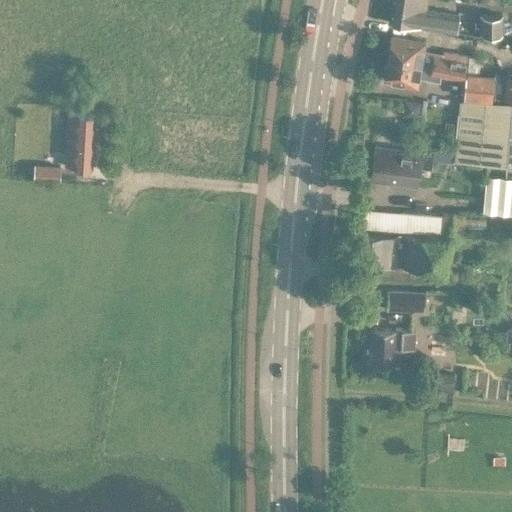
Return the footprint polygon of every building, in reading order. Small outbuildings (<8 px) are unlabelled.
[(455,34),(457,16),(425,11),(426,0),(391,0),(388,23),(455,34)] [(501,35),(501,17),(479,16),(479,34),(501,35)] [(450,63),(447,77),(462,80),(464,66),(465,66),(466,65),(465,65),(466,57),(447,54),(446,58),(422,54),(424,43),(391,37),(391,40),(388,42),(387,49),(389,51),(388,54),(390,55),(389,59),(388,59),(389,60),(388,61),(432,69),(433,60),(450,63)] [(384,78),(384,79),(384,81),(415,87),(417,78),(438,82),(439,76),(447,77),(450,63),(433,60),(432,69),(388,61),(388,64),(387,64),(386,67),(384,69),(383,75),(384,78)] [(491,100),(493,76),(465,74),(463,98),(491,100)] [(508,145),(511,105),(459,102),(455,140),(508,145)] [(65,155),(65,168),(91,170),(92,150),(94,117),(68,115),(66,140),(58,140),(57,155),(60,155),(60,156),(63,156),(63,155),(65,155)] [(508,145),(455,140),(453,162),(506,167),(508,145)] [(432,156),(374,148),(370,180),(415,186),(417,168),(431,170),(432,156)] [(511,153),(511,176),(492,176),(491,213),(511,213),(511,153)] [(34,167),(34,179),(58,181),(59,169),(34,167)] [(461,241),(464,215),(443,213),(440,239),(461,241)] [(399,232),(439,235),(440,216),(400,214),(399,232)] [(404,241),(361,235),(357,264),(370,266),(369,270),(371,270),(372,266),(391,268),(391,269),(392,269),(393,259),(401,260),(400,267),(430,271),(443,273),(447,241),(404,237),(404,241)] [(424,307),(424,305),(424,294),(386,292),(385,305),(424,307)] [(370,360),(370,365),(393,366),(400,366),(412,367),(413,350),(414,332),(410,332),(372,330),(372,331),(371,347),(368,347),(367,360),(370,360)] [(441,376),(440,392),(452,393),(453,377),(441,376)]
